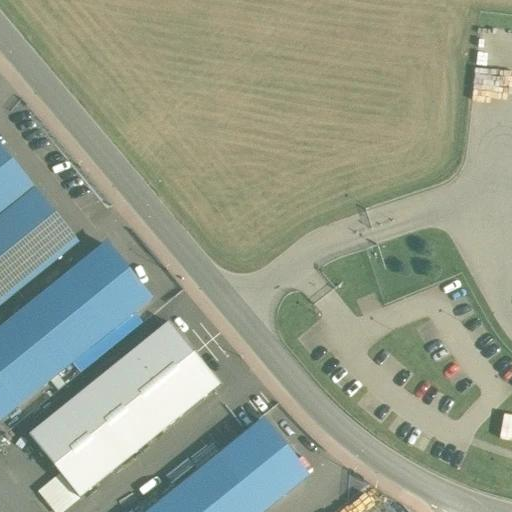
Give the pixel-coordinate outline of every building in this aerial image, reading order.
[(0,148),(0,306),(77,244),(0,148)] [(150,301),(107,248),(0,335),(0,409),(6,417),(150,301)] [(221,387),(169,324),(29,437),(81,501),(221,387)] [(511,417),(504,416),(499,440),(511,441),(511,417)] [(260,511),(303,477),(261,425),(153,511),(260,511)]
